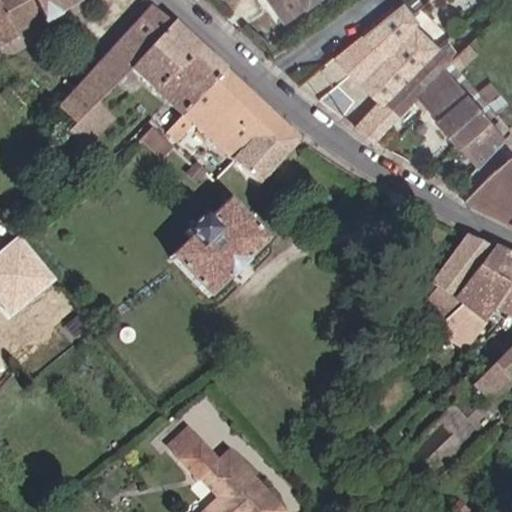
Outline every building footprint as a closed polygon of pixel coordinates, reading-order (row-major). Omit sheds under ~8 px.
[(0,0),(0,48),(18,38),(15,33),(41,17),(44,22),(79,3),(76,0),(0,0)] [(264,0),(282,25),(317,0),(264,0)] [(381,105),(434,52),(432,51),(410,29),(415,24),(410,17),(398,5),(373,25),(360,36),(383,57),(359,83),(381,105)] [(171,26),(152,9),(57,110),(75,127),(114,86),(129,70),(171,26)] [(129,70),(182,119),(224,74),(171,26),(129,70)] [(435,48),(449,61),(454,58),(442,42),(435,48)] [(456,148),(457,147),(486,122),(488,120),(495,114),(484,102),(475,109),(448,77),(457,69),(449,61),(435,48),(432,51),(434,52),(381,105),(395,120),(414,98),(429,114),(427,116),(456,148)] [(233,118),(250,98),(224,74),(182,119),(167,135),(176,145),(192,128),(213,146),(233,118)] [(114,86),(75,127),(70,133),(107,168),(115,160),(93,139),(130,101),(114,86)] [(233,166),(260,138),(276,122),(250,98),(233,118),(213,146),(233,166)] [(372,144),(395,120),(381,105),(354,131),(372,144)] [(486,122),(457,147),(477,170),(502,141),(505,138),(488,120),(486,122)] [(260,138),(283,159),(297,142),(276,122),(260,138)] [(161,161),(172,150),(150,131),(139,142),(161,161)] [(258,187),(283,159),(260,138),(233,166),(258,187)] [(511,161),(510,158),(485,181),(465,204),(511,225),(511,161)] [(195,183),(202,175),(195,168),(194,170),(188,176),(195,183)] [(209,221),(203,216),(185,234),(189,239),(169,258),(174,265),(206,300),(267,242),(229,202),(209,221)] [(0,304),(3,308),(48,271),(21,239),(0,256),(0,371),(0,372),(0,370),(0,304)] [(445,296),(454,303),(493,251),(468,239),(432,287),(445,296)] [(461,310),(439,330),(437,332),(461,358),(499,315),(511,321),(511,259),(493,251),(454,303),(461,310)] [(11,318),(56,281),(48,271),(3,308),(11,318)] [(432,323),(454,303),(445,296),(424,314),(432,323)] [(461,310),(454,303),(432,323),(439,330),(461,310)] [(511,353),(473,390),(486,405),(511,380),(511,353)] [(182,463),(204,443),(192,430),(170,450),(182,463)] [(222,463),(204,443),(182,463),(201,483),(203,481),(222,463)] [(280,511),(229,457),(222,463),(203,481),(222,502),(211,511),(280,511)]
